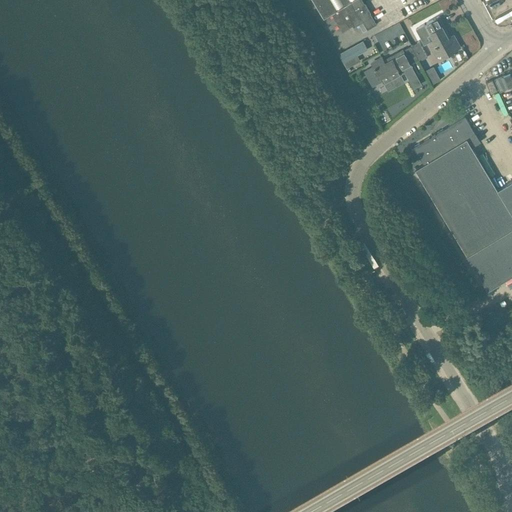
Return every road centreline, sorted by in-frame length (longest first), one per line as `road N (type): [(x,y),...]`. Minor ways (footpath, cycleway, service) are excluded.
road 1 (unclassified): [(511,468),(360,224),(351,194),(373,153),(511,36)]
road 2 (tertiary): [(314,511),(511,398)]
